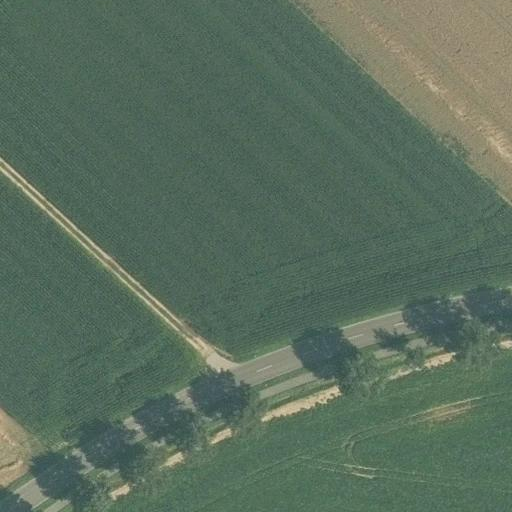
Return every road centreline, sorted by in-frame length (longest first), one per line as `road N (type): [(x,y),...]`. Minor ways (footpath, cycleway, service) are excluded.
road 1 (tertiary): [(511,307),(377,337),(229,383),(145,423),(11,511)]
road 2 (track): [(243,404),(196,347),(0,168)]
